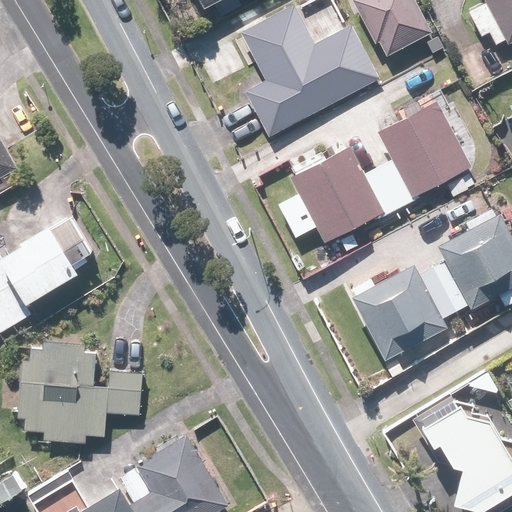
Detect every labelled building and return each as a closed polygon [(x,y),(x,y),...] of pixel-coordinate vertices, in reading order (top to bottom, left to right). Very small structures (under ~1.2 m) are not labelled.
[(355,0),(385,57),(433,32),(416,0),(355,0)] [(511,40),(511,0),(486,0),(509,42),(511,40)] [(244,91),(268,137),(380,78),(351,24),(314,43),(294,4),(240,33),(265,80),(244,91)] [(393,158),(365,172),(350,144),(290,176),(325,241),(368,218),(370,223),(427,193),(426,190),(473,165),(437,98),(378,129),(393,158)] [(0,177),(19,167),(0,132),(0,177)] [(447,326),(442,318),(469,304),(470,306),(511,285),(511,235),(499,211),(437,243),(446,260),(420,274),(414,262),(352,294),(385,358),(447,326)] [(31,303),(30,301),(79,271),(77,267),(88,261),(85,255),(94,250),(72,213),(52,225),(50,222),(20,240),(22,242),(3,254),(0,249),(0,333),(34,313),(29,305),(31,303)] [(30,357),(23,357),(19,414),(25,414),(24,429),(45,430),(44,439),(86,442),(87,434),(89,434),(90,433),(107,435),(108,412),(140,415),(143,371),(110,369),(109,385),(94,384),(96,361),(95,361),(96,351),(31,346),(30,357)] [(462,466),(453,501),(482,508),(511,489),(511,452),(490,416),(467,411),(460,401),(457,403),(451,393),(411,417),(437,461),(462,466)] [(213,511),(230,502),(187,433),(137,463),(153,488),(133,500),(121,482),(72,511),(213,511)] [(0,502),(25,489),(15,471),(0,479),(0,502)]
